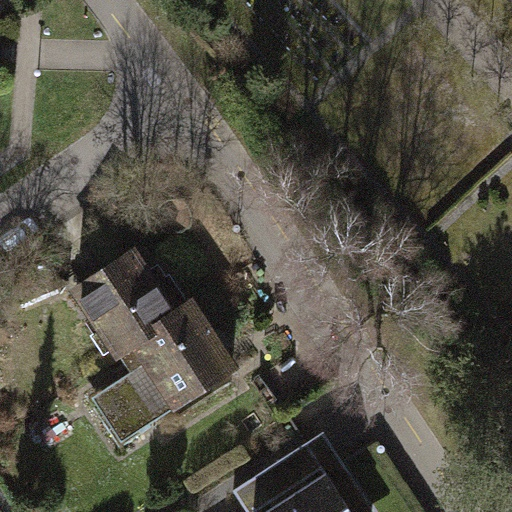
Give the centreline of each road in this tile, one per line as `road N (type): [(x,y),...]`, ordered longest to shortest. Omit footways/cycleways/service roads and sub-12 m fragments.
road 1 (residential): [(178,104),(452,511)]
road 2 (residential): [(178,104),(0,225)]
road 3 (residential): [(178,104),(97,0)]
